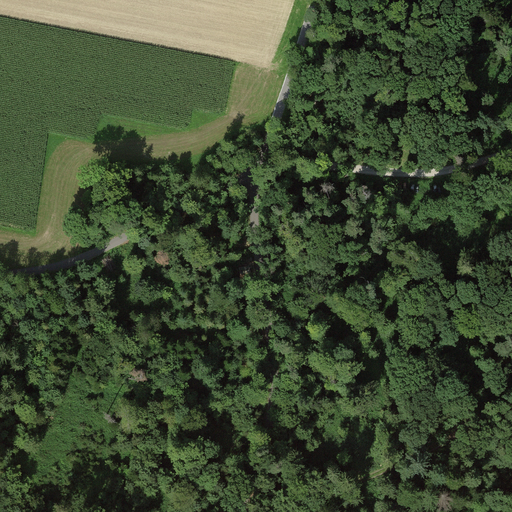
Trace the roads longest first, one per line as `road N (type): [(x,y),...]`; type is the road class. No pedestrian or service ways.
road 1 (unclassified): [(319,0),(254,199),(275,382),(261,459),(237,511)]
road 2 (track): [(0,272),(71,262),(260,170)]
road 3 (track): [(511,149),(434,172),(294,159),(260,170)]
road 4 (track): [(296,511),(436,446),(511,392)]
